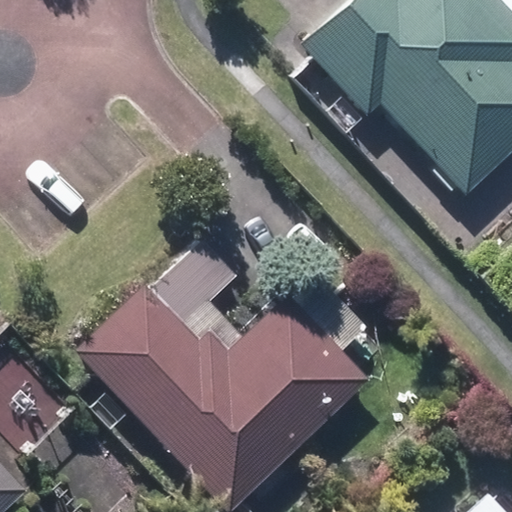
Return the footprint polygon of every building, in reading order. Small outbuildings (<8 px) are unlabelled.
[(375,100),(460,193),(511,145),(511,12),(500,0),(338,0),(333,6),(296,39),(363,112),(375,100)] [(72,346),(224,509),(366,376),(337,346),(361,323),(317,276),(293,298),(284,289),(238,331),(208,300),(235,275),(199,236),(144,287),(141,282),(72,346)] [(11,419),(20,425),(29,423),(34,415),(33,405),(25,400),(15,402),(9,410),(11,419)] [(116,436),(129,451),(137,444),(124,429),(116,436)] [(0,506),(22,486),(0,462),(0,506)]
